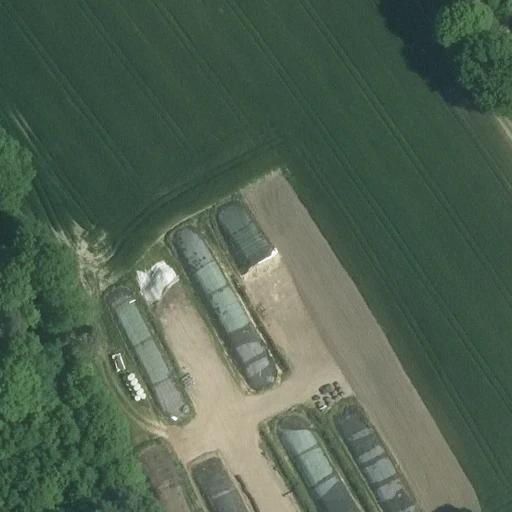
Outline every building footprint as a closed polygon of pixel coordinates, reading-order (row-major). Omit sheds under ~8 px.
[(169,257),(146,266),(185,362),(208,353),(169,257)] [(106,280),(145,377),(166,369),(127,272),(106,280)] [(222,329),(244,322),(230,280),(208,288),(222,329)] [(316,494),(334,485),(311,435),(293,443),(316,494)] [(322,500),(326,511),(342,511),(348,510),(341,492),(322,500)]
